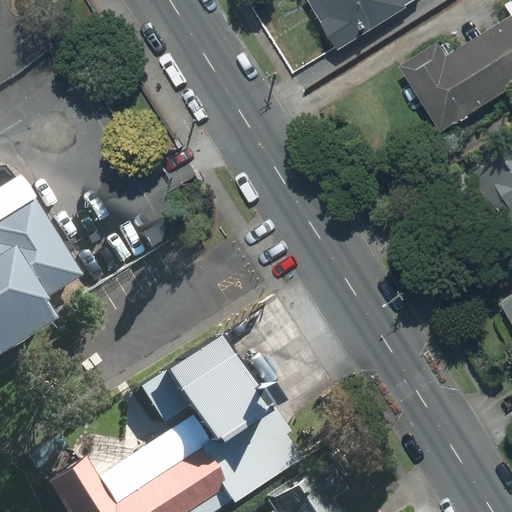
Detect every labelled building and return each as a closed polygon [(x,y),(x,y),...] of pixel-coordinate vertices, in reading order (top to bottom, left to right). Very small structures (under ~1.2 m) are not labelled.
[(312,0),(341,47),(420,0),(312,0)] [(511,17),(458,52),(449,38),(406,66),(449,132),(511,90),(511,17)] [(511,150),(491,164),(511,196),(511,210),(507,214),(511,221),(511,150)] [(0,329),(88,274),(37,193),(0,216),(0,329)] [(91,448),(40,480),(60,511),(209,511),(294,458),(280,435),(285,432),(267,404),(259,409),(211,336),(135,384),(159,422),(179,409),(200,443),(121,494),(91,448)] [(260,493),(270,508),(263,511),(340,511),(310,462),(260,493)]
